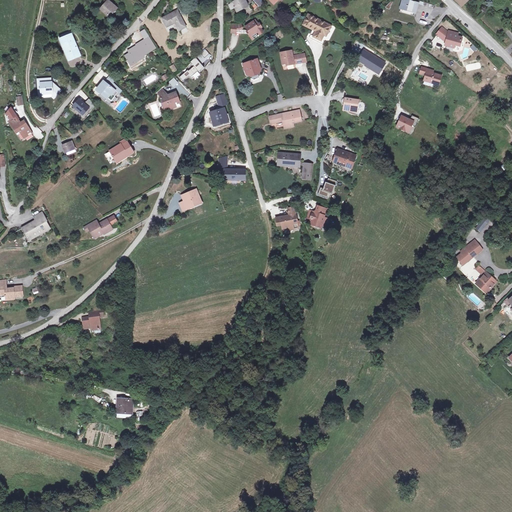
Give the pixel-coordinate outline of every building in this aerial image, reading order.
[(109,0),(102,8),(111,15),(118,8),(109,0)] [(234,2),(229,4),(232,9),(237,7),(238,10),(248,5),(245,0),(239,0),(235,2),(234,2)] [(419,3),(408,0),(404,0),(402,8),(401,11),(414,15),(416,7),(417,8),(419,3)] [(175,11),(162,18),(167,27),(176,22),(180,29),(187,25),(180,14),(178,16),(175,11)] [(318,33),(314,38),(322,43),(325,38),(327,38),(330,34),(328,32),(330,27),(311,16),(305,25),(318,33)] [(254,20),(247,26),(251,32),(249,33),(251,37),(253,36),(253,37),(258,34),(257,33),(259,32),(261,34),(264,32),(261,27),(263,27),(260,23),(259,23),(257,25),(254,20)] [(440,38),(446,32),(443,29),(438,36),(440,38)] [(71,57),(81,53),(74,32),(63,36),(71,57)] [(446,32),(440,38),(445,42),(445,41),(447,42),(446,47),(455,49),(455,47),(458,45),(461,46),(462,40),(458,39),(459,36),(449,34),(449,35),(446,32)] [(154,49),(157,46),(150,36),(137,45),(138,46),(129,52),(131,53),(130,54),(126,57),(129,60),(131,59),(133,63),(134,63),(136,62),(145,55),(153,48),(154,49)] [(284,65),(303,60),(301,51),(293,52),(292,48),(280,51),(284,65)] [(207,49),(202,54),(206,59),(211,54),(207,49)] [(373,55),(374,54),(368,49),(359,60),(360,61),(363,62),(364,61),(367,64),(372,69),(371,71),(378,76),(387,65),(377,57),(376,58),(373,55)] [(203,62),(204,64),(213,56),(211,54),(206,59),(202,54),(198,58),(202,63),(203,62)] [(190,70),(181,78),(185,82),(191,77),(192,78),(200,71),(201,73),(206,68),(204,65),(205,64),(204,64),(203,62),(202,63),(198,58),(192,62),(196,67),(191,71),(190,70)] [(259,74),(264,64),(258,61),(257,59),(243,65),(247,75),(251,77),(250,78),(254,81),(259,79),(261,75),(259,74)] [(355,69),(351,76),(364,85),(367,82),(359,76),(361,73),(355,69)] [(433,73),(422,69),(420,76),(426,77),(427,73),(432,75),(433,73)] [(432,75),(427,73),(426,77),(424,82),(439,87),(442,78),(432,75)] [(53,91),(53,94),(55,96),(62,89),(58,85),(53,86),(53,80),(46,81),(46,76),(39,77),(40,87),(42,87),(43,92),(53,91)] [(111,77),(107,82),(112,88),(114,85),(117,83),(111,77)] [(106,82),(97,91),(101,94),(102,93),(111,102),(121,92),(114,85),(112,88),(107,82),(106,82)] [(169,95),(168,91),(162,94),(164,98),(165,98),(169,107),(172,105),(173,109),(180,106),(179,103),(184,101),(180,90),(169,95)] [(225,96),(218,98),(221,108),(229,105),(225,96)] [(97,106),(91,99),(87,103),(88,105),(87,106),(85,104),(81,100),(75,107),(84,115),(90,108),(93,111),(97,106)] [(344,110),(346,111),(351,115),(356,116),(357,113),(359,101),(346,99),(344,110)] [(23,136),(31,131),(25,122),(21,124),(20,121),(11,106),(5,114),(6,122),(9,121),(16,133),(19,130),(20,132),(23,136)] [(226,110),(213,114),(217,126),(230,122),(226,110)] [(283,121),(284,126),(284,128),(293,126),(293,124),(293,122),(302,120),(300,112),(294,113),(293,111),(269,116),(270,120),(274,119),(275,123),(283,121)] [(406,121),(407,120),(402,118),(396,128),(404,132),(405,129),(410,131),(412,127),(415,128),(419,120),(412,117),(410,121),(409,122),(406,121)] [(64,147),(67,154),(76,149),(73,142),(64,147)] [(114,153),(121,162),(131,154),(133,157),(138,153),(130,143),(129,143),(125,147),(123,145),(114,153)] [(78,153),(76,149),(67,154),(68,157),(78,153)] [(337,150),(333,160),(338,162),(338,160),(346,163),(346,165),(351,167),(355,156),(350,154),(349,155),(337,150)] [(297,154),(285,153),(285,154),(279,154),(278,164),(299,165),(299,164),(300,162),(300,159),(297,159),(297,155),(297,154)] [(131,154),(121,162),(123,165),(133,157),(131,154)] [(305,163),(305,164),(304,166),(303,178),(310,178),(312,164),(305,163)] [(246,171),(228,171),(228,181),(246,181),(246,171)] [(337,181),(329,178),(327,182),(326,181),(324,188),(321,187),(318,194),(328,197),(330,193),(333,194),(337,181)] [(203,203),(198,191),(185,197),(187,202),(190,208),(203,203)] [(327,209),(318,206),(316,212),(310,211),(307,220),(312,221),(311,224),(322,227),(323,222),(328,224),(330,219),(324,217),(327,209)] [(34,218),(36,222),(45,217),(43,213),(34,218)] [(282,216),(274,217),(276,225),(280,224),(281,228),(286,227),(286,230),(292,229),(292,226),(297,226),(296,223),(296,221),(295,214),(288,215),(282,216)] [(491,218),(486,214),(475,230),(481,234),(491,218)] [(45,217),(36,222),(37,224),(24,232),(25,234),(27,233),(30,240),(38,236),(36,233),(41,231),(42,233),(50,229),(46,222),(47,222),(45,217)] [(97,220),(84,227),(86,232),(90,230),(95,238),(104,234),(109,231),(109,232),(113,230),(111,226),(117,222),(114,217),(99,225),(97,220)] [(22,229),(24,232),(37,224),(36,222),(22,229)] [(475,242),(469,248),(466,251),(468,253),(472,257),(475,254),(481,248),(475,242)] [(468,253),(463,258),(459,262),(465,268),(466,269),(475,260),(473,258),(472,257),(468,253)] [(473,270),(481,278),(486,272),(478,265),(473,270)] [(496,282),(486,272),(481,278),(476,284),(486,293),(496,282)] [(8,290),(7,286),(0,287),(0,292),(0,294),(7,294),(7,297),(8,301),(16,299),(16,297),(24,296),(23,286),(14,288),(14,289),(8,290)] [(93,327),(94,330),(101,328),(99,317),(103,316),(102,312),(93,313),(94,317),(90,318),(82,319),(84,328),(92,327),(93,327)] [(117,399),(115,410),(124,411),(124,414),(131,415),(132,401),(117,399)] [(96,445),(99,432),(94,431),(91,443),(96,445)]
